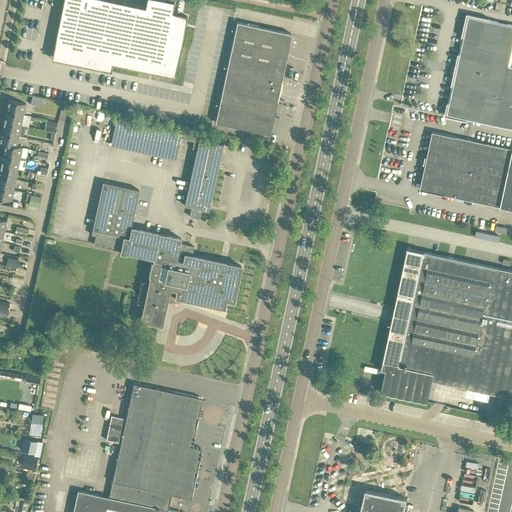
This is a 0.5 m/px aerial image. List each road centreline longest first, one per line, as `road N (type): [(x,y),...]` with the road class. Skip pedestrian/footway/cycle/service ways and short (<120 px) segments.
road 1 (residential): [(221,511),(331,0)]
road 2 (primary): [(358,0),(248,511)]
road 3 (residential): [(298,400),(386,0)]
road 4 (residential): [(298,400),(511,445)]
